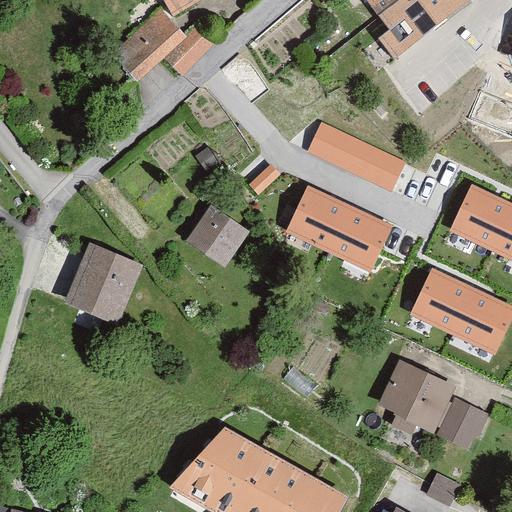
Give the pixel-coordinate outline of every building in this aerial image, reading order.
[(164,0),(173,16),(203,0),(164,0)] [(367,0),(379,16),(401,0),(367,0)] [(474,0),(401,0),(379,16),(390,31),(378,39),(397,62),(474,0)] [(185,34),(160,7),(112,53),(137,80),(160,58),(185,34)] [(511,52),(511,14),(510,14),(497,48),(511,52)] [(408,162),(325,122),(308,157),(392,197),(408,162)] [(397,227),(310,184),(285,233),(372,276),(397,227)] [(511,201),(474,184),(450,234),(511,262),(511,201)] [(251,218),(205,193),(185,229),(230,254),(251,218)] [(149,251),(94,232),(74,288),(129,308),(149,251)] [(511,322),(511,306),(434,269),(411,317),(495,357),(511,322)] [(459,386),(399,359),(377,409),(472,452),(488,418),(452,402),(459,386)] [(339,511),(347,496),(227,426),(168,486),(215,511),(339,511)] [(438,471),(431,492),(455,501),(463,479),(438,471)] [(91,511),(39,495),(16,487),(7,511),(91,511)] [(412,511),(405,508),(396,503),(390,511),(412,511)]
